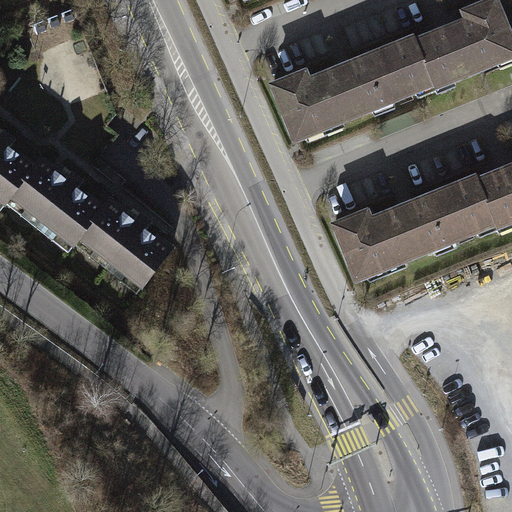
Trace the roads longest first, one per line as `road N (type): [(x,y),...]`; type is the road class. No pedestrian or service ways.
road 1 (residential): [(411,511),(431,500),(430,452),(319,260),(204,0)]
road 2 (primary): [(399,511),(367,436),(284,292),(155,0)]
road 3 (tertiary): [(0,275),(207,439),(265,511)]
